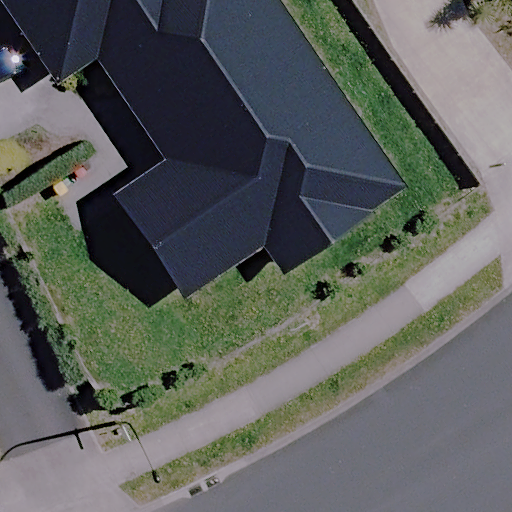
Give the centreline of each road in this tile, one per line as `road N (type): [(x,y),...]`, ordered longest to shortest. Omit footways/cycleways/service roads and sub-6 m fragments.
road 1 (residential): [(0,337),(91,511)]
road 2 (tertiary): [(358,511),(511,409)]
